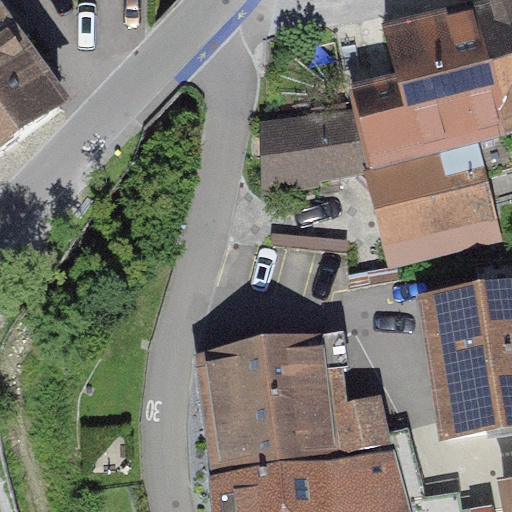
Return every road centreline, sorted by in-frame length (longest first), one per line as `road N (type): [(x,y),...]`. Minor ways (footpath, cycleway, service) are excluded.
road 1 (residential): [(193,29),(230,72),(236,97),(168,415),(176,511)]
road 2 (residential): [(193,29),(0,228)]
road 3 (residential): [(405,0),(296,16),(253,0)]
